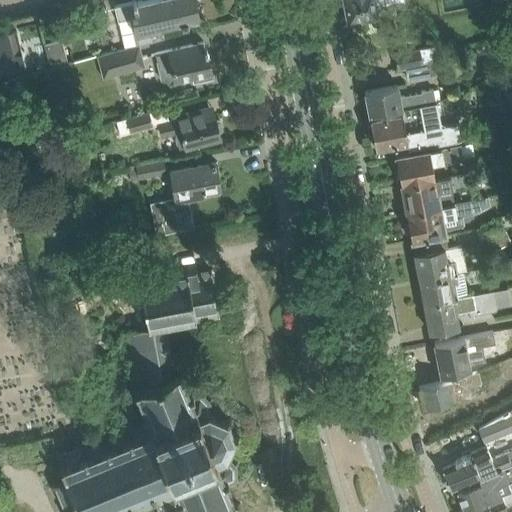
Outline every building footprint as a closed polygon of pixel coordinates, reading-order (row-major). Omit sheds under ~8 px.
[(118,21),(133,17),(139,43),(164,37),(162,27),(182,23),(182,24),(188,22),(188,21),(194,20),(189,0),(136,0),(133,0),(133,1),(114,5),(118,21)] [(405,0),(404,0),(344,0),(348,20),(378,14),(380,13),(378,6),(405,0)] [(0,71),(26,65),(16,30),(0,34),(0,71)] [(51,67),(68,63),(62,37),(44,42),(51,67)] [(203,41),(155,51),(162,80),(191,73),(193,82),(213,77),(207,48),(205,48),(203,41)] [(97,53),(103,76),(145,65),(139,43),(97,53)] [(395,54),(398,69),(406,67),(423,64),(435,57),(433,47),(395,54)] [(437,56),(435,57),(423,64),(406,67),(408,79),(431,75),(445,68),(439,55),(437,56)] [(418,105),(435,102),(436,101),(436,99),(434,100),(432,89),(421,91),(421,92),(400,96),(397,84),(365,90),(369,114),(418,105)] [(435,102),(418,105),(423,129),(406,133),(402,112),(370,118),(376,147),(407,141),(408,149),(459,139),(466,135),(459,122),(442,125),(436,101),(435,102)] [(163,136),(174,133),(178,148),(220,137),(219,131),(222,128),(220,120),(215,118),(214,113),(204,116),(202,108),(177,115),(178,117),(159,122),(163,136)] [(149,109),(124,116),(127,130),(152,123),(149,109)] [(416,152),(396,156),(401,183),(435,177),(432,162),(473,153),(471,141),(416,152)] [(135,164),(128,166),(130,178),(164,171),(162,159),(135,164)] [(169,197),(150,201),(156,234),(194,226),(190,210),(188,195),(220,189),(215,161),(195,165),(171,169),(176,196),(169,197)] [(406,211),(440,205),(439,201),(452,199),(450,187),(467,184),(467,182),(486,179),(485,171),(465,175),(465,171),(435,177),(401,183),(406,211)] [(472,211),(470,199),(440,205),(406,211),(412,240),(432,236),(445,233),(442,217),(472,211)] [(487,252),(511,240),(499,216),(476,228),(487,252)] [(456,271),(466,269),(462,244),(446,247),(445,247),(414,253),(419,279),(457,272),(456,271)] [(148,261),(126,265),(132,297),(144,295),(149,325),(128,329),(136,371),(174,364),(166,323),(219,313),(211,269),(152,280),(148,261)] [(457,297),(457,296),(454,282),(458,282),(457,272),(419,279),(424,303),(457,297)] [(497,305),(494,290),(457,296),(457,297),(424,303),(429,330),(459,324),(456,310),(469,308),(470,311),(473,313),(494,309),(497,305)] [(511,326),(494,330),(496,339),(511,335),(511,326)] [(467,348),(496,342),(496,339),(494,330),(434,341),(441,375),(471,369),(467,348)] [(66,477),(53,483),(65,511),(78,506),(80,511),(132,511),(156,503),(159,511),(220,511),(219,509),(235,502),(226,480),(236,476),(235,462),(227,454),(234,436),(227,419),(210,411),(210,399),(201,389),(190,393),(182,370),(176,372),(174,364),(136,371),(139,387),(136,389),(146,412),(123,421),(125,426),(105,434),(103,429),(78,439),(80,444),(57,454),(66,477)] [(481,381),(478,370),(438,380),(418,386),(424,407),(457,398),(454,388),(481,381)] [(484,441),(511,429),(511,418),(509,411),(479,427),(484,441)] [(442,467),(451,488),(479,477),(511,462),(511,447),(504,451),(505,453),(491,458),(486,444),(469,451),(471,454),(462,456),(455,460),(456,462),(442,467)] [(505,478),(506,482),(511,479),(511,462),(479,477),(481,482),(458,492),(465,507),(459,509),(460,511),(500,511),(506,509),(495,482),(505,478)]
